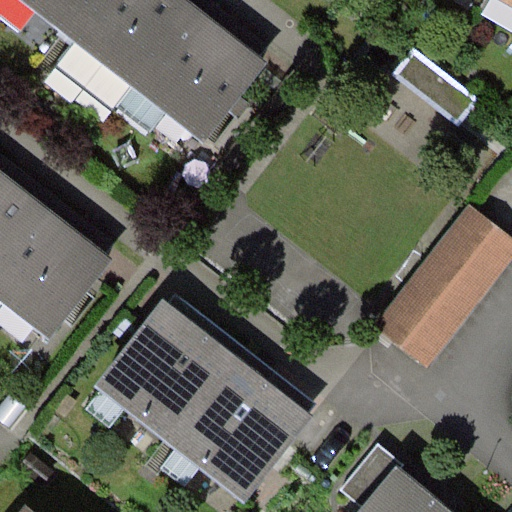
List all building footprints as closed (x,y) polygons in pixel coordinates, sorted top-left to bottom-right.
[(0,0),(0,32),(183,175),(267,67),(227,36),(181,0),(0,0)] [(414,51),(395,75),(458,124),(477,101),(414,51)] [(0,178),(0,332),(44,367),(119,271),(71,234),(6,184),(0,178)] [(379,327),(426,364),(511,253),(511,241),(472,210),(379,327)] [(203,333),(157,297),(69,410),(200,511),(246,511),(317,421),(271,385),(203,333)] [(441,511),(418,494),(395,475),(366,511),(441,511)]
